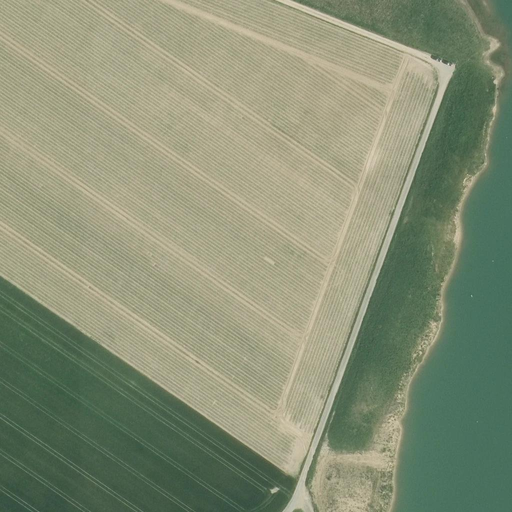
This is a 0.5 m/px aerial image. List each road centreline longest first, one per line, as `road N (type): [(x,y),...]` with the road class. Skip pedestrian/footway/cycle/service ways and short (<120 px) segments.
road 1 (track): [(299,494),(453,67)]
road 2 (track): [(288,0),(453,67)]
